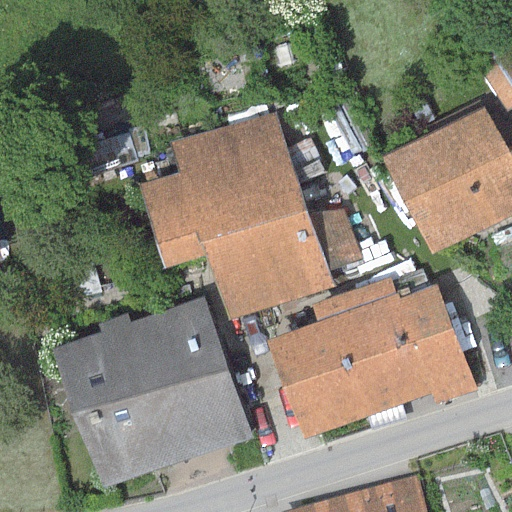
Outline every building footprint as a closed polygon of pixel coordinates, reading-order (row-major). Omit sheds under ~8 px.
[(511,47),(478,69),(504,110),(511,105),(511,47)] [(377,159),(430,254),(511,213),(511,162),(481,109),(377,159)] [(177,171),(136,184),(158,264),(203,257),(227,317),(332,283),(326,267),(360,261),(342,209),(302,214),(274,116),(170,142),(177,171)] [(49,272),(53,299),(98,292),(93,265),(49,272)] [(263,340),(298,441),(434,394),(400,295),(392,275),(312,304),(318,321),(263,340)] [(433,283),(400,295),(434,394),(437,403),(473,390),(433,283)] [(202,299),(144,319),(156,354),(132,362),(166,458),(247,430),(202,299)] [(52,350),(98,481),(166,458),(132,362),(156,354),(144,319),(131,324),(128,313),(94,325),(98,334),(52,350)] [(297,511),(424,511),(415,479),(297,511)]
